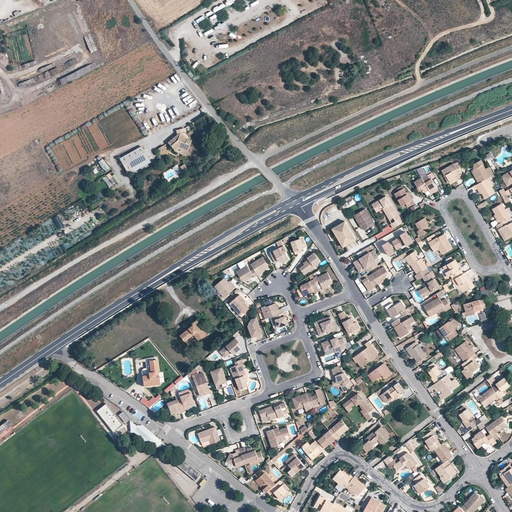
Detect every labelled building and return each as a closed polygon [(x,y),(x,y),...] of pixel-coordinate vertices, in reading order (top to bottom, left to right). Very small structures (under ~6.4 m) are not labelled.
[(219,5),(210,11),(212,14),(221,8),(219,5)] [(228,20),(217,25),(220,31),(225,28),(224,27),(230,24),(228,20)] [(211,39),(218,35),(214,28),(207,32),(211,39)] [(93,54),(98,52),(93,41),(89,43),(93,54)] [(202,64),(205,63),(200,53),(197,54),(202,64)] [(169,143),(174,151),(178,148),(188,151),(192,141),(187,139),(182,133),(186,132),(185,128),(176,130),(178,136),(169,143)] [(119,159),(126,171),(148,159),(141,147),(119,159)] [(186,156),(188,151),(178,148),(174,151),(174,152),(186,156)] [(104,159),(99,161),(104,172),(109,170),(104,159)] [(150,163),(148,159),(126,171),(128,175),(150,163)] [(463,167),(459,161),(454,164),(454,163),(441,170),(445,176),(446,175),(450,182),(450,183),(456,180),(455,178),(454,176),(461,172),(460,169),(463,167)] [(473,170),(480,182),(486,179),(489,177),(482,165),(483,164),(481,161),(475,164),(473,170)] [(510,184),(505,176),(511,173),(510,171),(501,176),(507,186),(510,184)] [(118,182),(111,172),(106,175),(113,185),(118,182)] [(419,185),(422,191),(425,192),(429,190),(431,193),(438,189),(431,178),(430,179),(428,174),(422,178),(422,177),(414,181),(417,187),(419,185)] [(490,186),(486,179),(480,182),(473,186),(475,190),(478,188),(484,198),(494,193),(490,186)] [(394,194),(402,206),(406,203),(408,207),(414,203),(412,200),(410,201),(406,193),(403,188),(394,194)] [(385,196),(372,204),(376,211),(381,209),(379,206),(383,204),(384,207),(391,219),(394,217),(395,220),(390,223),(393,228),(401,222),(385,196)] [(497,220),(499,223),(509,217),(505,209),(501,204),(493,209),(496,214),(499,219),(497,220)] [(389,220),(391,219),(384,207),(382,208),(389,220)] [(367,209),(358,213),(360,216),(356,218),(361,226),(362,225),(363,227),(365,229),(375,223),(367,209)] [(501,228),(507,239),(511,235),(511,221),(509,217),(499,223),(496,225),(498,230),(501,228)] [(419,230),(422,235),(430,230),(427,225),(426,223),(427,222),(424,218),(415,223),(419,230)] [(356,239),(345,221),(335,227),(345,246),(356,239)] [(333,229),(343,247),(345,246),(335,227),(333,229)] [(507,239),(501,228),(498,230),(505,240),(507,239)] [(402,236),(395,240),(400,248),(406,244),(406,245),(412,242),(406,232),(401,235),(402,236)] [(438,248),(442,254),(451,248),(446,239),(445,238),(446,237),(444,233),(429,243),(432,249),(437,246),(438,248)] [(300,238),(291,241),(294,250),(301,248),(306,246),(303,238),(300,239),(300,238)] [(400,248),(395,240),(389,243),(389,242),(383,245),(389,255),(394,252),(394,251),(400,248)] [(283,245),(269,252),(274,262),(278,261),(277,260),(279,259),(284,261),(288,259),(284,251),(286,250),(283,245)] [(380,260),(374,249),(354,262),(356,266),(358,265),(362,271),(366,268),(368,272),(378,266),(376,262),(380,260)] [(427,268),(428,267),(422,258),(419,260),(416,257),(418,255),(415,251),(406,257),(408,262),(410,261),(412,264),(411,265),(417,274),(425,269),(427,268)] [(320,261),(314,252),(307,257),(308,259),(306,260),(306,263),(304,264),(299,268),(303,274),(314,266),(313,266),(320,261)] [(406,252),(394,259),(396,262),(407,254),(406,252)] [(262,257),(250,264),(257,276),(261,274),(260,273),(259,272),(263,270),(268,267),(262,257)] [(450,275),(453,279),(455,278),(463,273),(461,269),(459,270),(457,266),(453,260),(443,267),(446,272),(445,272),(448,277),(450,275)] [(253,277),(257,275),(253,268),(249,270),(246,265),(235,271),(239,278),(243,280),(248,277),(251,275),(253,277)] [(368,276),(366,273),(360,276),(369,291),(374,288),(373,286),(375,285),(378,283),(379,285),(382,283),(382,282),(382,281),(384,280),(388,272),(384,266),(368,276)] [(439,288),(430,272),(428,273),(425,269),(417,274),(415,275),(418,280),(423,277),(426,282),(428,280),(429,282),(428,282),(430,285),(429,286),(423,290),(426,295),(439,288)] [(316,275),(313,277),(313,278),(316,285),(320,283),(322,287),(328,285),(332,283),(327,272),(317,276),(316,275)] [(457,282),(463,292),(474,286),(470,279),(468,276),(466,272),(463,273),(455,278),(457,282)] [(224,277),(214,286),(223,297),(235,288),(232,285),(230,286),(227,282),(224,277)] [(313,292),(319,289),(316,285),(313,278),(300,284),(300,287),(304,295),(308,297),(311,295),(309,293),(308,290),(312,289),(313,291),(313,292)] [(427,286),(418,291),(422,298),(426,295),(423,290),(429,286),(430,285),(428,282),(429,282),(428,280),(426,282),(427,285),(427,286)] [(238,295),(228,303),(238,315),(242,312),(243,314),(246,307),(243,303),(244,302),(238,295)] [(441,301),(439,297),(424,306),(430,316),(435,313),(434,311),(437,310),(444,306),(446,310),(451,307),(446,298),(441,301)] [(462,305),(466,317),(475,314),(474,311),(482,309),(481,308),(485,307),(483,299),(479,300),(462,305)] [(406,309),(401,301),(394,306),(390,308),(387,310),(392,318),(402,312),(403,315),(411,311),(409,307),(406,309)] [(259,307),(264,319),(272,316),(280,313),(279,308),(278,309),(276,305),(274,305),(273,303),(264,306),(264,305),(259,307)] [(338,313),(348,332),(352,330),(359,326),(356,320),(353,322),(350,317),(347,319),(342,311),(338,313)] [(287,324),(282,312),(280,313),(272,316),(276,327),(287,324)] [(329,315),(314,321),(316,326),(317,328),(316,328),(318,335),(324,333),(323,331),(327,330),(328,331),(335,329),(333,323),(332,323),(329,315)] [(415,321),(412,316),(401,323),(398,318),(391,323),(397,332),(399,331),(403,336),(410,332),(409,330),(413,327),(410,324),(415,321)] [(461,321),(458,316),(453,320),(457,325),(461,321)] [(246,326),(251,337),(257,335),(256,332),(260,331),(254,317),(249,319),(246,326)] [(181,335),(192,349),(200,342),(198,340),(208,332),(198,319),(193,323),(194,324),(189,328),(181,335)] [(439,328),(445,337),(447,336),(450,339),(457,334),(454,330),(453,328),(455,327),(457,325),(453,320),(453,319),(449,322),(448,321),(439,328)] [(418,337),(418,338),(427,333),(424,330),(416,335),(418,337)] [(208,332),(198,340),(200,342),(210,334),(208,332)] [(336,337),(321,343),(324,351),(333,348),(335,352),(341,349),(340,348),(345,347),(342,339),(337,340),(336,337)] [(235,338),(219,351),(224,357),(230,352),(232,355),(240,348),(238,346),(236,343),(238,342),(235,338)] [(371,344),(356,355),(364,365),(382,352),(372,338),(368,341),(371,344)] [(460,360),(462,363),(472,355),(475,354),(472,350),(471,348),(469,345),(465,341),(454,349),(458,354),(462,359),(460,360)] [(414,357),(417,362),(426,356),(423,351),(418,344),(416,346),(414,342),(405,348),(407,351),(409,350),(414,357)] [(364,365),(356,355),(354,357),(361,367),(364,365)] [(462,371),(467,378),(474,373),(473,372),(479,367),(476,363),(475,363),(473,360),(475,359),(472,355),(462,363),(461,364),(464,369),(462,371)] [(145,382),(146,387),(160,385),(158,373),(156,358),(146,360),(147,369),(151,369),(152,375),(142,376),(143,383),(145,382)] [(435,383),(443,377),(431,358),(425,362),(430,369),(428,371),(430,375),(433,378),(432,379),(435,383)] [(237,365),(230,368),(234,379),(236,378),(246,374),(244,369),(242,363),(243,363),(244,362),(243,359),(235,361),(237,365)] [(370,373),(375,380),(382,375),(384,378),(391,373),(384,363),(370,373)] [(339,366),(330,370),(332,374),(333,374),(334,376),(336,379),(336,380),(343,382),(345,385),(343,387),(342,387),(345,391),(353,384),(345,373),(339,366)] [(222,368),(211,371),(217,386),(227,382),(222,368)] [(192,376),(199,395),(204,393),(205,395),(210,393),(203,373),(198,375),(198,374),(192,376)] [(236,378),(239,389),(248,386),(246,382),(245,379),(247,378),(249,378),(247,374),(246,374),(236,378)] [(441,393),(444,398),(451,392),(450,391),(459,385),(454,379),(451,381),(447,374),(443,377),(435,383),(432,385),(434,388),(437,386),(440,390),(441,389),(443,392),(442,393),(441,393)] [(491,376),(486,379),(490,384),(495,381),(491,376)] [(495,391),(500,398),(504,395),(501,391),(509,385),(504,378),(496,384),(498,388),(495,391)] [(380,395),(386,402),(392,398),(393,397),(394,398),(400,394),(400,393),(404,390),(399,383),(395,386),(394,385),(380,395)] [(479,399),(484,406),(495,398),(499,404),(503,402),(500,398),(495,391),(492,387),(480,396),(482,397),(479,399)] [(177,400),(182,412),(185,411),(184,408),(190,406),(194,404),(188,389),(178,393),(181,399),(177,400)] [(310,393),(306,394),(311,406),(320,403),(321,405),(325,403),(320,389),(315,390),(316,395),(312,397),(310,393)] [(306,412),(312,410),(311,408),(306,394),(306,393),(302,395),(302,396),(292,400),(296,410),(304,407),(306,412)] [(342,405),(346,410),(349,408),(353,405),(352,404),(354,402),(358,403),(360,405),(362,409),(365,412),(363,414),(367,420),(371,417),(368,413),(371,410),(358,393),(342,405)] [(140,401),(149,407),(157,400),(154,397),(149,401),(143,398),(140,401)] [(167,403),(171,414),(177,411),(178,412),(178,414),(182,412),(177,400),(177,399),(167,403)] [(123,424),(106,403),(97,411),(113,432),(123,424)] [(271,418),(274,419),(283,416),(283,415),(289,413),(285,403),(284,403),(280,404),(280,405),(275,407),(274,405),(259,410),(261,417),(268,415),(268,416),(270,416),(271,418)] [(470,425),(472,428),(477,425),(481,422),(478,419),(475,421),(466,408),(464,407),(462,408),(457,411),(462,418),(464,421),(463,422),(466,428),(470,425)] [(119,414),(125,422),(129,419),(123,411),(119,414)] [(490,434),(494,439),(498,436),(495,432),(506,425),(500,417),(485,427),(490,434)] [(335,438),(336,438),(340,435),(348,428),(341,419),(329,430),(335,438)] [(11,425),(6,420),(0,425),(0,433),(5,429),(7,431),(11,428),(9,426),(11,425)] [(136,431),(137,426),(129,420),(131,433),(135,433),(139,437),(140,440),(147,445),(152,445),(156,448),(160,447),(158,445),(159,444),(155,441),(146,442),(146,440),(136,431)] [(160,447),(164,450),(167,446),(142,425),(137,426),(136,431),(146,440),(146,442),(155,441),(159,444),(158,445),(160,447)] [(220,440),(215,426),(211,428),(211,429),(207,431),(206,430),(197,433),(201,442),(209,439),(210,443),(220,440)] [(363,447),(367,451),(373,446),(373,444),(372,443),(377,439),(383,445),(390,438),(381,426),(374,431),(367,437),(369,439),(363,444),(363,447)] [(278,427),(266,431),(272,447),(278,445),(277,442),(286,439),(285,435),(290,433),(287,427),(279,430),(278,427)] [(310,431),(307,428),(306,430),(302,433),(300,434),(290,442),(293,445),(308,433),(310,431)] [(318,440),(324,447),(335,438),(329,430),(318,440)] [(492,445),(496,442),(494,439),(490,434),(486,436),(481,430),(474,435),(475,436),(472,439),(474,442),(473,442),(478,448),(481,445),(484,448),(487,446),(486,443),(489,441),(492,445)] [(423,437),(432,450),(434,449),(441,444),(437,439),(436,440),(432,435),(433,434),(431,431),(423,437)] [(304,450),(311,458),(321,450),(322,451),(325,449),(324,447),(318,440),(317,439),(304,450)] [(290,442),(271,460),(273,462),(293,445),(290,442)] [(409,449),(410,448),(412,451),(414,450),(408,443),(405,445),(409,449)] [(434,449),(443,462),(447,459),(452,456),(449,452),(445,446),(442,443),(441,444),(434,449)] [(491,452),(494,447),(489,444),(486,450),(491,452)] [(245,447),(240,449),(244,461),(249,460),(250,462),(263,458),(261,450),(256,451),(255,449),(253,450),(252,447),(247,448),(248,452),(247,452),(245,447)] [(236,466),(245,463),(244,461),(239,448),(235,449),(236,451),(236,453),(234,454),(232,453),(230,452),(227,460),(230,461),(231,463),(234,465),(236,464),(236,466)] [(321,450),(311,458),(312,460),(322,451),(321,450)] [(395,459),(388,464),(390,467),(393,465),(397,469),(405,463),(410,468),(417,463),(410,454),(410,455),(407,452),(399,458),(398,457),(395,459)] [(384,459),(388,464),(395,459),(391,454),(384,459)] [(173,462),(195,481),(200,474),(179,456),(173,462)] [(302,470),(305,467),(296,456),(288,464),(291,468),(287,472),(291,476),(295,473),(294,472),(299,467),(301,469),(302,470)] [(435,468),(441,476),(440,477),(444,483),(450,478),(450,477),(454,473),(448,465),(450,464),(447,459),(443,462),(435,468)] [(405,463),(397,469),(398,471),(406,465),(409,469),(410,468),(405,463)] [(448,465),(454,473),(456,472),(450,464),(448,465)] [(505,483),(508,487),(511,483),(511,468),(511,467),(510,468),(508,465),(500,470),(503,474),(507,481),(505,483)] [(339,470),(333,478),(344,488),(345,486),(353,477),(350,474),(348,476),(348,477),(339,470)] [(262,489),(266,492),(267,491),(270,488),(275,484),(265,473),(257,479),(264,487),(262,489)] [(429,486),(421,474),(413,480),(416,483),(418,487),(416,488),(420,493),(429,486)] [(353,477),(345,486),(349,489),(350,488),(358,494),(365,486),(357,479),(358,478),(354,475),(353,477)] [(264,487),(257,479),(255,480),(262,489),(264,487)] [(284,484),(280,480),(275,484),(270,488),(273,492),(272,493),(275,496),(276,495),(281,501),(289,493),(282,485),(284,484)] [(440,485),(435,488),(440,494),(444,491),(440,485)] [(461,508),(464,511),(472,511),(483,501),(476,493),(470,499),(470,498),(464,504),(461,508)] [(320,494),(315,503),(322,507),(320,509),(325,511),(328,511),(329,511),(333,504),(326,499),(327,498),(320,494)] [(365,509),(371,497),(367,494),(360,506),(365,509)] [(365,509),(362,511),(381,511),(385,505),(381,503),(380,504),(378,503),(379,502),(380,501),(371,497),(365,509)] [(333,504),(329,511),(350,511),(351,511),(334,501),(333,504)]
